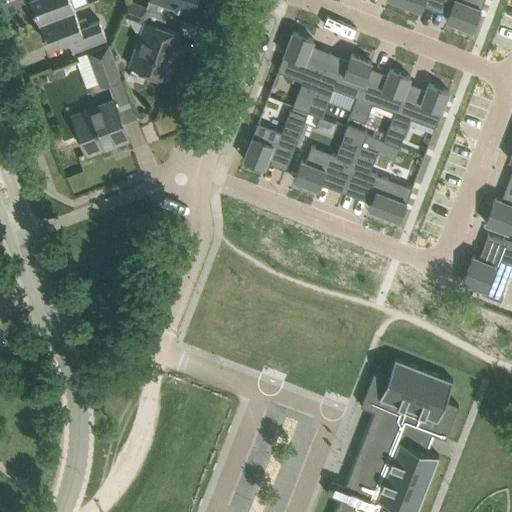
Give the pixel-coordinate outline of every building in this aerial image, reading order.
[(36,11),(39,20),(74,7),(89,1),(88,0),(30,0),(35,11),(36,11)] [(129,0),(127,0),(123,13),(142,20),(147,7),(129,0)] [(150,0),(148,6),(173,16),(176,5),(191,11),(193,7),(196,6),(197,0),(150,0)] [(396,0),(421,9),(424,0),(396,0)] [(424,0),(421,9),(421,10),(424,0),(429,0),(451,8),(447,19),(473,29),(484,0),(424,0)] [(79,19),(74,7),(39,20),(43,31),(42,31),(47,42),(51,44),(63,40),(65,41),(69,39),(73,50),(72,51),(73,52),(107,39),(100,18),(88,22),(86,16),(79,19)] [(146,20),(130,65),(168,79),(174,60),(179,47),(174,45),(179,32),(146,20)] [(293,30),(278,70),(303,80),(293,106),(307,112),(329,55),(310,47),(314,38),(293,30)] [(109,43),(89,51),(102,85),(122,77),(109,43)] [(329,55),(307,112),(322,117),(334,87),(356,95),(349,114),(351,114),(372,60),(351,53),(347,62),(329,55)] [(372,60),(351,114),(367,121),(374,102),(396,111),(406,84),(410,75),(389,67),(386,77),(368,70),(372,60)] [(62,63),(46,69),(50,79),(66,73),(67,71),(70,70),(71,67),(70,63),(67,61),(62,63)] [(396,111),(386,140),(401,145),(412,117),(436,126),(450,90),(428,82),(424,91),(406,84),(396,111)] [(87,153),(129,137),(115,100),(74,115),(87,153)] [(258,121),(244,159),(264,167),(268,157),(287,165),(307,114),(290,108),(281,130),(258,121)] [(141,112),(139,115),(140,119),(144,120),(147,119),(149,115),(147,112),(144,111),(141,112)] [(303,159),(296,178),(320,188),(324,177),(346,185),(367,131),(349,124),(337,153),(313,144),(307,160),(303,159)] [(367,131),(346,185),(375,196),(370,207),(400,219),(413,186),(371,170),(379,149),(364,143),(368,131),(367,131)] [(496,196),(486,222),(511,232),(511,187),(507,200),(496,196)] [(473,255),(463,281),(473,284),(483,288),(482,292),(501,300),(503,293),(502,293),(505,284),(511,265),(511,241),(494,235),(485,259),(479,257),(473,255)] [(455,378),(397,355),(390,373),(377,368),(354,427),(369,433),(348,489),(334,483),(329,497),(342,503),(338,511),(397,511),(398,510),(403,511),(418,511),(439,459),(425,454),(435,429),(448,434),(461,401),(448,396),(455,378)]
